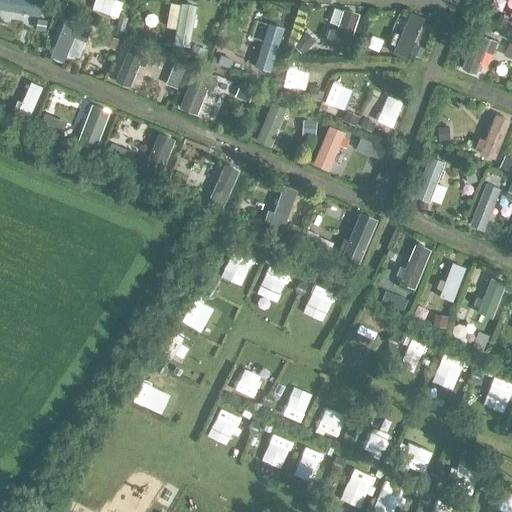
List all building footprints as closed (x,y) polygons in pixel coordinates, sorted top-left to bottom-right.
[(331,30),(328,40),(335,43),(333,51),(347,56),(360,17),(345,11),(339,33),(331,30)] [(395,49),(393,54),(407,61),(426,20),(411,14),(401,35),(396,33),(390,46),(395,49)] [(86,42),(91,28),(67,18),(51,57),(64,62),(68,53),(74,38),(86,42)] [(192,45),(191,18),(167,18),(168,45),(192,45)] [(487,54),(493,57),(499,43),(477,34),(462,70),(477,77),(487,54)] [(117,48),(119,41),(107,36),(105,43),(117,48)] [(114,80),(129,87),(139,64),(144,66),(147,58),(143,56),(145,51),(130,44),(114,80)] [(85,72),(88,58),(73,54),(69,68),(85,72)] [(186,67),(175,63),(172,71),(183,75),(186,67)] [(180,110),(198,117),(209,91),(214,94),(219,82),(213,79),(214,77),(196,70),(180,110)] [(44,89),(31,83),(30,83),(22,103),(15,101),(11,110),(18,113),(16,117),(29,123),(44,89)] [(319,91),(320,88),(310,86),(307,100),(317,102),(319,91)] [(253,94),(239,89),(236,97),(251,102),(253,94)] [(330,98),(324,111),(341,119),(348,106),(330,98)] [(74,124),(78,110),(48,102),(44,117),(74,124)] [(272,148),(283,122),(287,110),(273,104),(257,142),(272,148)] [(511,122),(511,120),(497,115),(486,143),(475,139),(470,151),(497,161),(511,122)] [(376,123),(363,118),(360,127),(372,132),(376,123)] [(317,135),(318,121),(303,120),(302,134),(317,135)] [(67,144),(69,131),(51,130),(50,142),(67,144)] [(336,171),(346,146),(350,134),(337,130),(324,166),(336,171)] [(376,145),(372,155),(382,160),(386,149),(376,145)] [(411,197),(429,204),(444,166),(426,159),(411,197)] [(184,185),(188,177),(176,172),(172,180),(184,185)] [(475,213),(486,217),(492,201),(497,203),(501,193),(496,191),(497,188),(487,184),(475,213)] [(284,187),(274,215),(270,213),(266,225),(270,226),(269,230),(282,235),(298,192),(284,187)] [(402,277),(400,283),(414,288),(430,250),(416,244),(406,269),(400,267),(397,275),(402,277)] [(439,297),(452,302),(463,268),(451,264),(444,281),(440,280),(437,288),(441,290),(439,297)] [(480,307),(478,313),(493,318),(506,284),(492,278),(483,300),(477,298),(474,305),(480,307)] [(403,312),(408,301),(397,296),(392,308),(403,312)] [(408,368),(414,347),(397,343),(391,364),(408,368)] [(485,385),(481,396),(502,403),(506,392),(485,385)] [(135,394),(127,411),(149,420),(157,403),(135,394)] [(275,414),(271,425),(290,432),(294,421),(275,414)] [(211,417),(207,429),(231,436),(235,425),(211,417)] [(274,470),(282,449),(262,441),(254,462),(274,470)] [(350,461),(373,467),(377,456),(353,449),(350,461)] [(392,478),(412,482),(415,467),(395,463),(392,478)] [(346,473),(335,493),(354,504),(365,484),(346,473)] [(379,488),(370,509),(377,511),(390,511),(397,495),(379,488)] [(510,511),(511,505),(511,501),(491,496),(486,511),(510,511)]
